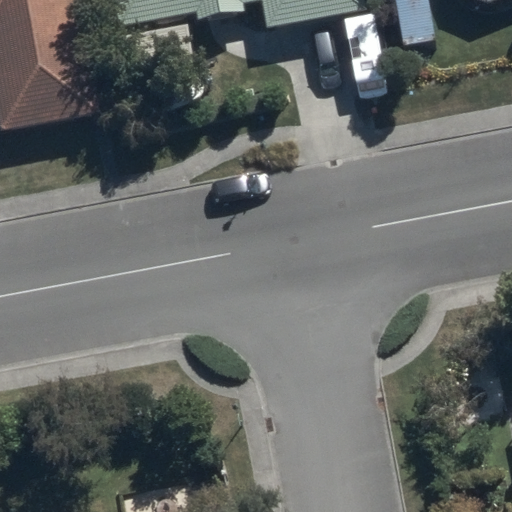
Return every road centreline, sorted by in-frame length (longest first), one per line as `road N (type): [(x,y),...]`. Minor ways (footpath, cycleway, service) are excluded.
road 1 (unclassified): [(0,294),(303,238)]
road 2 (residential): [(303,238),(347,511)]
road 3 (unclassified): [(303,238),(511,200)]
